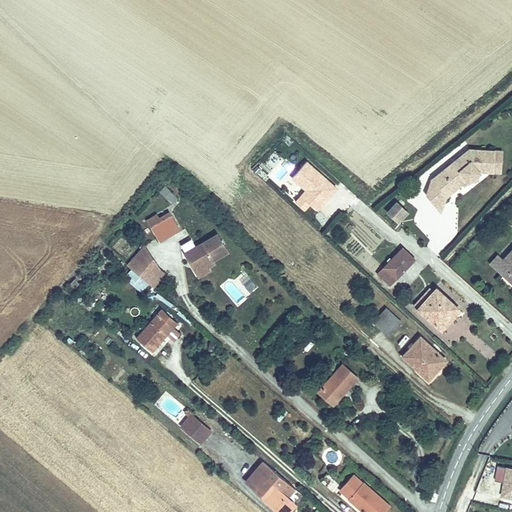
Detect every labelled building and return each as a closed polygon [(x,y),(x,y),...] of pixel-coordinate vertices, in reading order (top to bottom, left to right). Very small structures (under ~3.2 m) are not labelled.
[(471,151),(443,172),(456,189),(467,181),(469,182),(479,174),(482,172),(492,174),(494,153),(471,151)] [(502,154),(494,153),(492,174),(500,174),(502,154)] [(443,172),(435,178),(448,195),(456,189),(443,172)] [(478,181),(479,174),(469,182),(475,183),(478,181)] [(427,194),(441,211),(446,197),(448,195),(435,178),(433,180),(427,194)] [(167,185),(160,190),(169,205),(177,201),(167,185)] [(404,215),(395,206),(388,213),(397,222),(404,215)] [(158,216),(149,220),(162,241),(169,237),(180,231),(171,214),(160,220),(158,216)] [(360,225),(351,235),(371,254),(380,244),(360,225)] [(206,267),(229,255),(218,236),(186,253),(200,278),(210,273),(206,267)] [(158,268),(144,246),(127,266),(154,289),(166,275),(158,268)] [(396,251),(378,270),(390,281),(407,262),(396,251)] [(488,270),(501,282),(506,277),(511,281),(511,253),(501,266),(496,261),(488,270)] [(241,281),(249,293),(257,288),(249,275),(241,281)] [(186,289),(182,277),(174,279),(178,292),(186,289)] [(511,281),(506,277),(501,282),(510,291),(511,288),(511,281)] [(433,291),(415,311),(436,330),(446,317),(451,320),(457,313),(433,291)] [(383,307),(370,321),(386,336),(399,321),(383,307)] [(163,320),(167,315),(162,310),(157,316),(160,318),(154,325),(152,323),(137,341),(153,355),(165,342),(162,340),(165,336),(168,338),(175,330),(163,320)] [(179,325),(167,315),(163,320),(175,330),(179,325)] [(417,337),(400,356),(426,380),(443,361),(417,337)] [(340,364),(320,387),(337,402),(357,379),(340,364)] [(337,402),(320,387),(312,396),(329,410),(337,402)] [(184,416),(174,428),(194,444),(204,433),(184,416)] [(290,491),(257,464),(244,478),(248,481),(243,486),(252,494),(254,492),(261,498),(259,501),(272,511),(281,511),(284,509),(275,501),(278,498),(281,501),(290,491)] [(511,502),(511,472),(493,470),(490,485),(500,487),(497,500),(511,502)] [(349,480),(336,495),(346,504),(346,506),(352,511),(370,511),(372,511),(373,511),(388,511),(389,511),(361,486),(358,489),(349,480)]
